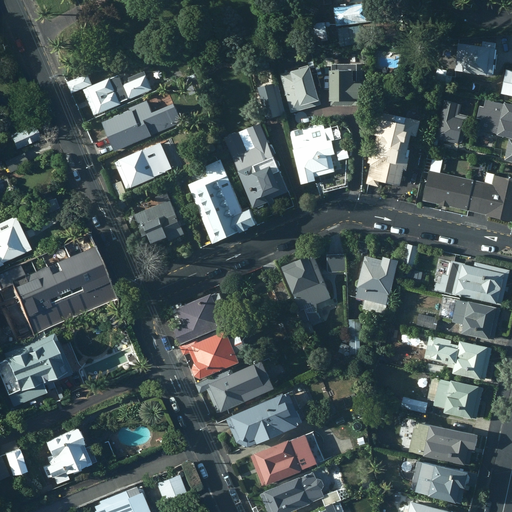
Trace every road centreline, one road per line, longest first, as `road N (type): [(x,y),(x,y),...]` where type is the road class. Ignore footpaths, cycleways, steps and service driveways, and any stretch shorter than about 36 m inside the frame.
road 1 (residential): [(156,293),(338,212),(511,243)]
road 2 (residential): [(9,0),(125,274),(156,293)]
road 3 (residential): [(167,370),(0,446)]
road 4 (residential): [(230,511),(167,370)]
